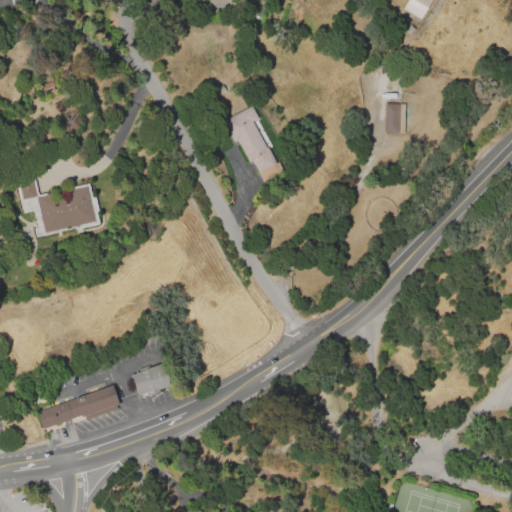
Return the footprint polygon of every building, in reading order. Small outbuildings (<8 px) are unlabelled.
[(432,0),(420,21),(403,11),(409,0),(432,0)] [(409,36),(404,32),(410,26),(414,30),(409,36)] [(384,105),(405,106),(403,136),(383,135),(384,105)] [(282,174),(264,183),(254,163),(251,165),(239,142),(234,144),(223,122),(252,107),(259,121),(254,124),(267,150),(269,149),(282,174)] [(101,227),(37,240),(35,230),(38,230),(35,213),(23,216),(15,177),(34,173),(39,196),(91,186),(93,198),(98,197),(101,214),(99,215),(101,227)] [(130,375),(165,364),(172,386),(137,398),(130,375)] [(35,413),(112,386),(118,405),(114,406),(116,410),(85,421),(83,415),(41,430),(35,413)]
